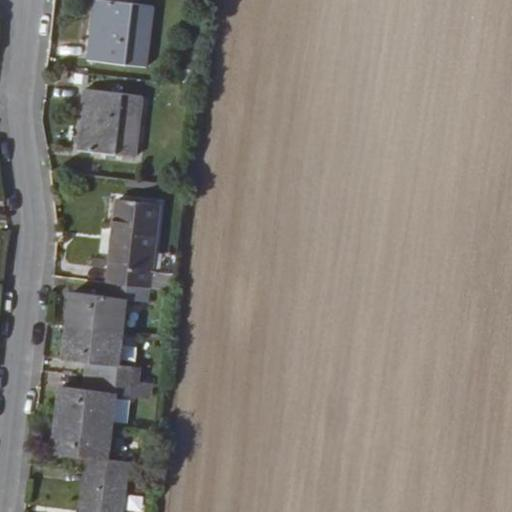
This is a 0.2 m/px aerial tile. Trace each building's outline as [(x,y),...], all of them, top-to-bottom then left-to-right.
[(108,0),(95,0),(88,59),(143,66),(151,5),(108,0)] [(140,95),(84,89),(77,149),(132,156),(140,95)] [(151,285),(161,202),(120,197),(110,280),(151,285)] [(125,330),(129,298),(149,300),(151,285),(110,280),(108,295),(73,291),(69,324),(125,330)] [(121,362),(125,330),(69,324),(65,356),(84,358),(99,360),(97,376),(140,381),(142,365),(121,362)] [(97,376),(99,360),(84,358),(82,375),(97,376)] [(114,425),(118,393),(138,395),(140,381),(97,376),(95,390),(62,386),(58,419),(114,425)] [(110,458),(114,425),(58,419),(54,451),(73,454),(88,455),(86,470),(127,475),(129,460),(110,458)] [(86,470),(88,455),(73,454),(71,469),(86,470)] [(122,511),(127,475),(86,470),(80,511),(122,511)]
